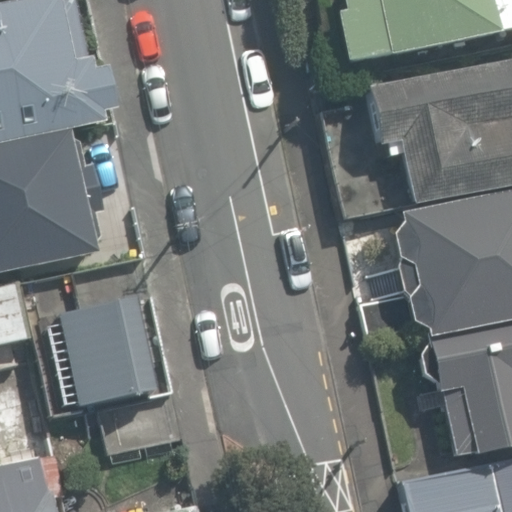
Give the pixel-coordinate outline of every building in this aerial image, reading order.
[(31,0),(0,6),(0,145),(102,124),(100,115),(113,112),(103,67),(92,71),(89,60),(84,61),(71,0),(31,0)] [(330,19),(340,66),(381,57),(381,61),(511,31),(511,0),(334,0),(338,18),(330,19)] [(397,157),(407,207),(511,187),(511,67),(511,64),(363,92),(374,148),(382,146),(384,159),(397,157)] [(0,273),(93,253),(92,245),(98,236),(93,216),(101,214),(90,167),(82,168),(76,144),(69,140),(66,132),(0,146),(0,273)] [(511,194),(397,218),(397,227),(387,239),(391,263),(391,269),(397,296),(356,305),(364,340),(412,328),(419,332),(420,336),(511,319),(511,194)] [(141,258),(13,285),(27,341),(39,395),(166,369),(141,258)] [(0,345),(27,341),(13,285),(0,288),(0,345)] [(511,319),(420,336),(422,345),(413,358),(417,375),(432,389),(432,395),(436,394),(451,458),(511,448),(511,319)] [(0,511),(52,511),(50,499),(61,498),(53,454),(30,459),(29,455),(9,459),(10,463),(0,465),(0,511)] [(511,511),(511,459),(396,483),(401,511),(511,511)] [(197,511),(195,502),(149,511),(197,511)]
